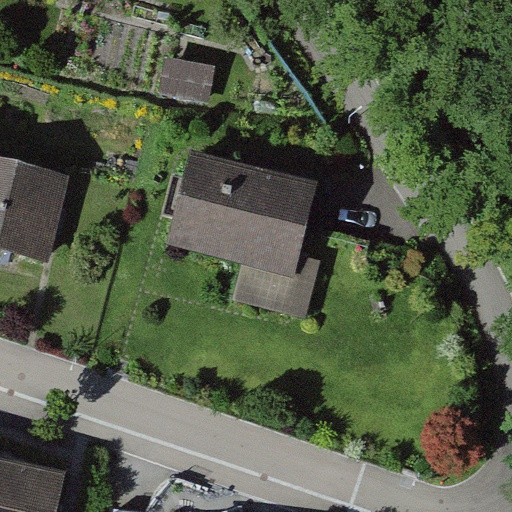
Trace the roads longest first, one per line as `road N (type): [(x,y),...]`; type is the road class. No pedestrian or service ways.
road 1 (residential): [(0,365),(437,511)]
road 2 (residential): [(297,0),(487,278),(511,367)]
